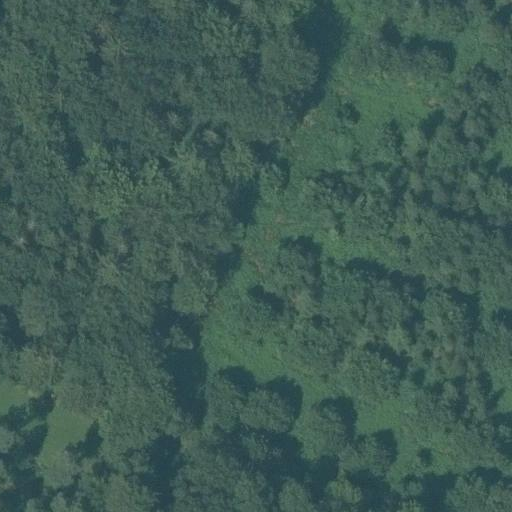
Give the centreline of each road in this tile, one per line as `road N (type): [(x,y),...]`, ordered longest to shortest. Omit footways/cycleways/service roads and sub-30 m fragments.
road 1 (track): [(264,0),(108,399)]
road 2 (track): [(108,399),(394,511)]
road 3 (track): [(108,399),(62,511)]
